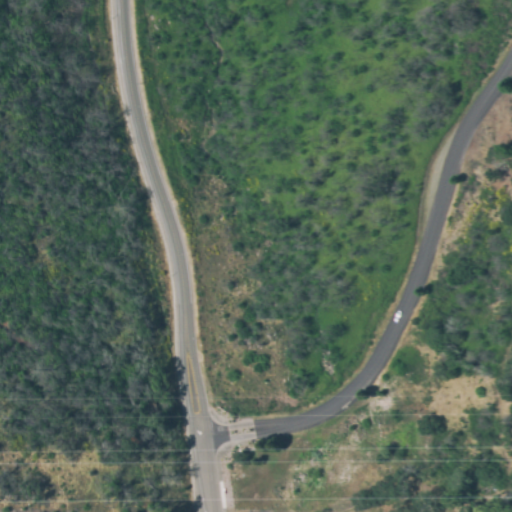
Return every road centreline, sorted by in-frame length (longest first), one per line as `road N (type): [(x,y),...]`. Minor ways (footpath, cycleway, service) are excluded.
road 1 (residential): [(118,0),(121,46),(173,251),(210,511)]
road 2 (residential): [(242,431),(312,418),(377,363),(421,269),(451,153),(511,65)]
